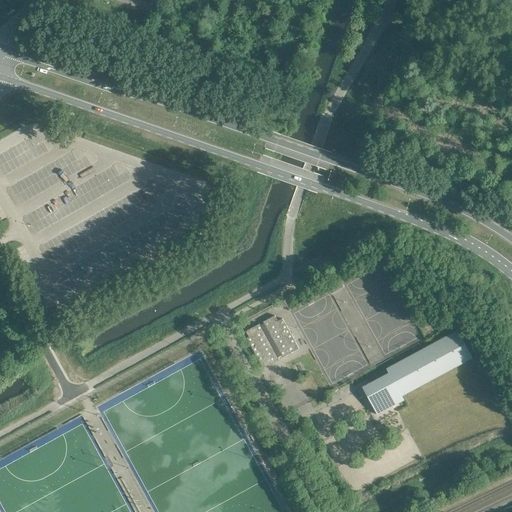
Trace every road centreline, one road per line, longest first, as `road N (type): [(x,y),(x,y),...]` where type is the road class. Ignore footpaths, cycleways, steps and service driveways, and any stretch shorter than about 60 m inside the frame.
road 1 (secondary): [(0,75),(425,224),(511,272)]
road 2 (secondary): [(511,239),(454,207),(328,159),(6,48)]
